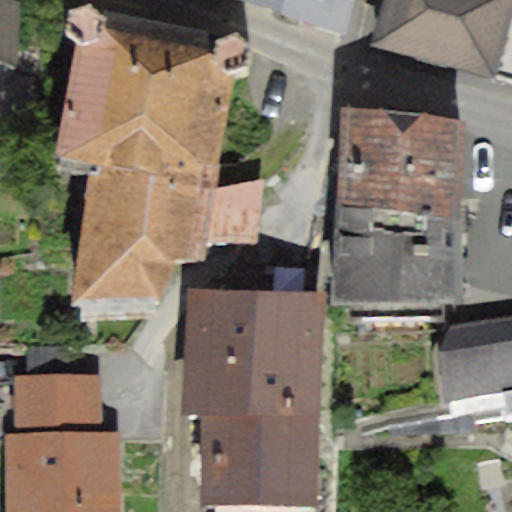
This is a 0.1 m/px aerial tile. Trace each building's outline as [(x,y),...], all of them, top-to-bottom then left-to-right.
[(0,0),(0,57),(14,63),(34,5),(20,0),(0,0)] [(103,15),(91,0),(70,2),(63,23),(75,38),(56,153),(96,161),(209,183),(233,69),(249,60),(250,38),(231,28),(214,37),(159,26),(103,15)] [(258,0),(339,28),(346,0),(258,0)] [(511,0),(383,0),(372,38),(492,73),(511,3),(511,0)] [(394,106),(344,103),(338,199),(456,206),(462,111),(394,106)] [(209,189),(209,183),(96,161),(71,297),(166,293),(173,254),(199,258),(202,238),(209,189)] [(262,179),(209,189),(202,238),(256,234),(262,179)] [(464,207),(456,206),(338,199),(331,293),(458,301),(462,233),(464,207)] [(286,288),(193,283),(186,409),(203,411),(314,416),(322,290),(286,288)] [(511,312),(492,316),(447,325),(439,351),(442,400),(511,386),(511,312)] [(102,375),(17,376),(18,432),(8,432),(8,511),(120,511),(120,428),(102,429),(102,375)] [(310,499),(314,416),(203,411),(200,497),(310,499)]
